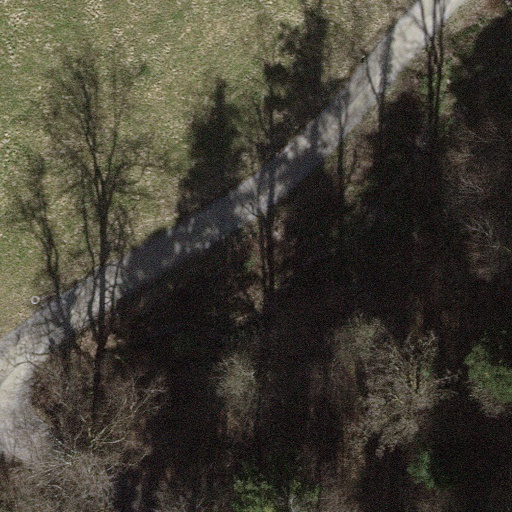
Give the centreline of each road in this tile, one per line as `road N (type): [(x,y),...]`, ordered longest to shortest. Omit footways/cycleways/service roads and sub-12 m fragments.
road 1 (track): [(0,385),(97,294),(261,190),(452,0)]
road 2 (track): [(127,511),(107,481),(0,397)]
